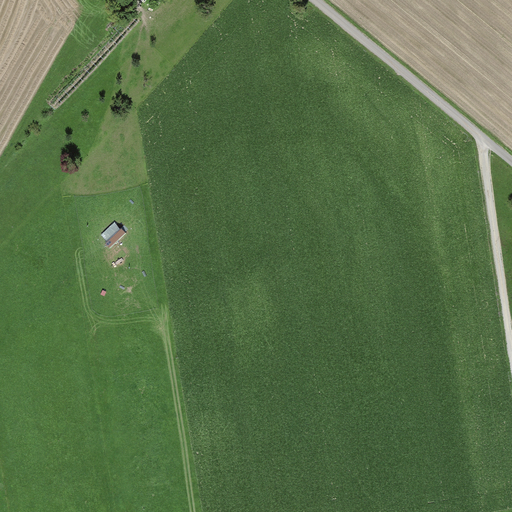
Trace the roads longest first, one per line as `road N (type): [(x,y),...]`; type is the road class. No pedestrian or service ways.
road 1 (unclassified): [(511,157),(316,0)]
road 2 (track): [(511,345),(483,134)]
